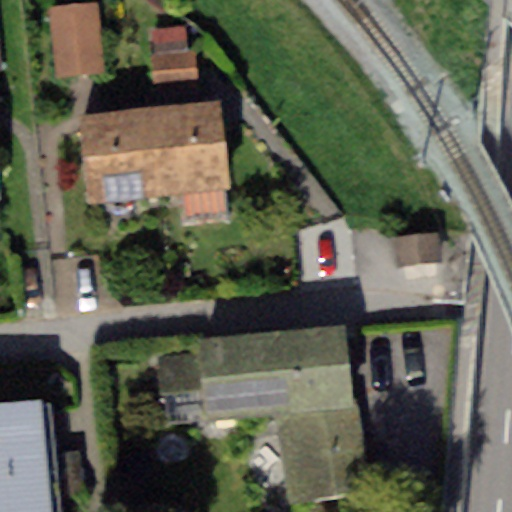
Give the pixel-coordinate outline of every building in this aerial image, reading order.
[(102,13),(57,18),(65,86),(110,81),(102,13)] [(196,56),(149,62),(153,95),(199,89),(196,56)] [(133,131),(100,133),(105,207),(238,199),(233,124),(187,127),(133,131)] [(436,233),(392,239),(396,270),(441,265),(436,233)] [(203,349),(214,428),(279,419),(291,511),(303,511),(372,503),(348,330),(203,349)] [(57,511),(47,400),(0,404),(0,511),(57,511)]
